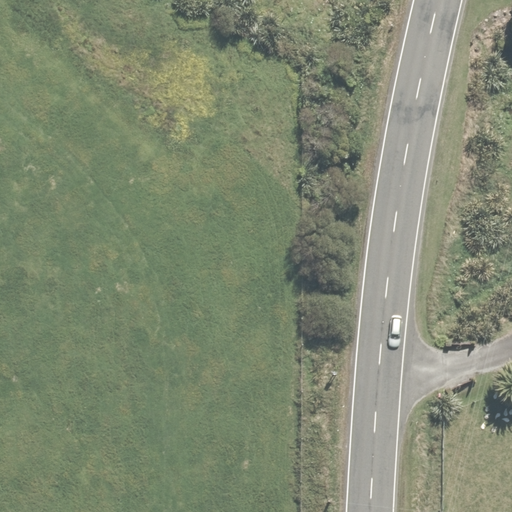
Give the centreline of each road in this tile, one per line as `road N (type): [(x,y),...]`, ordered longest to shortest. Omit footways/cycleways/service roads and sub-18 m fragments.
road 1 (primary): [(380,387),(400,213),(439,0)]
road 2 (unclassified): [(511,347),(380,387)]
road 3 (primary): [(374,511),(380,387)]
